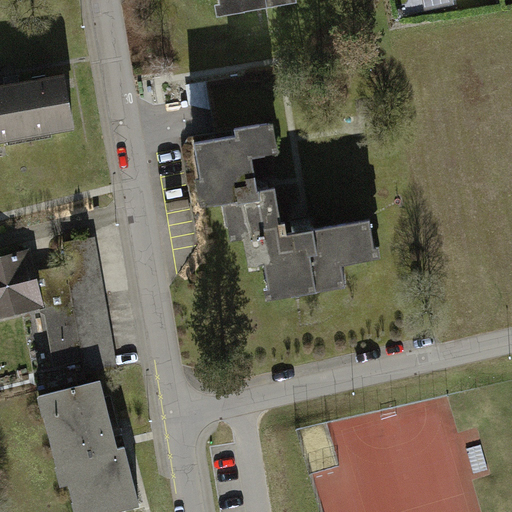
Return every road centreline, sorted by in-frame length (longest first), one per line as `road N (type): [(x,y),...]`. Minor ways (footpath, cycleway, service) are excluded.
road 1 (residential): [(105,0),(179,417)]
road 2 (residential): [(179,417),(511,342)]
